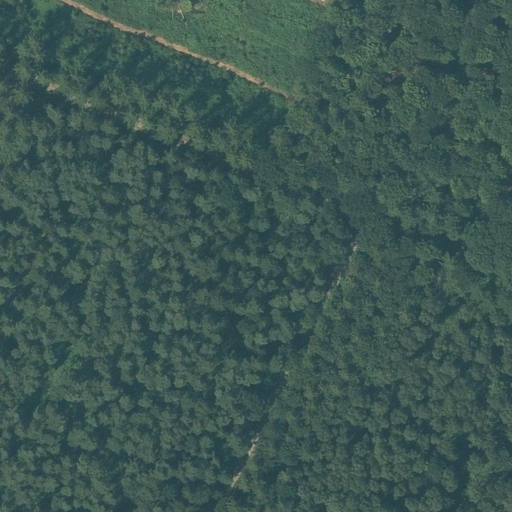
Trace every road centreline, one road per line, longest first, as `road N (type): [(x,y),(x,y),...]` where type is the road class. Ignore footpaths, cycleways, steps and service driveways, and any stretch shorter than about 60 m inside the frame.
road 1 (track): [(216,511),(482,0)]
road 2 (track): [(0,70),(511,280)]
